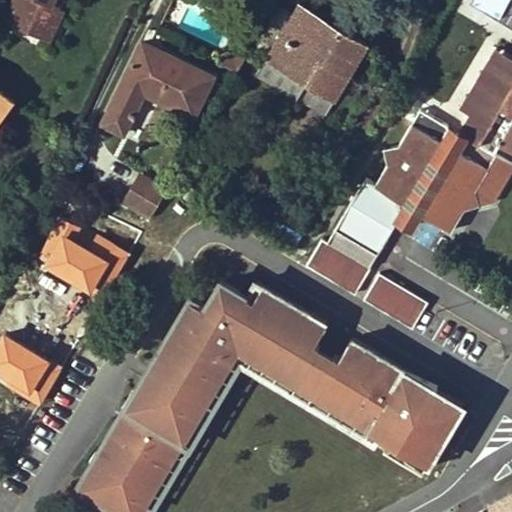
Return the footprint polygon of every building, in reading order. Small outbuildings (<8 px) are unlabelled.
[(45,19),(56,25),(64,9),(58,6),(52,3),(53,0),(13,0),(5,18),(37,34),(45,19)] [(301,1),(291,18),(331,42),(341,25),(301,1)] [(307,81),(336,99),(370,42),(341,25),(331,42),(291,18),(278,10),(265,32),(278,39),(270,52),(257,74),(297,98),(307,81)] [(49,40),(56,25),(45,19),(37,34),(49,40)] [(257,44),(270,52),(278,39),(265,32),(257,44)] [(143,41),(141,47),(160,56),(163,51),(143,41)] [(511,55),(497,46),(490,56),(511,69),(511,55)] [(214,76),(163,51),(160,56),(141,47),(103,122),(124,133),(144,91),(194,116),(214,76)] [(239,71),(247,56),(240,52),(235,59),(226,55),(221,62),(239,71)] [(328,241),(371,266),(394,228),(390,226),(397,213),(403,212),(406,221),(409,219),(408,218),(408,215),(409,213),(411,211),(413,210),(415,210),(418,211),(419,212),(421,214),(424,212),(452,229),(465,207),(495,200),(511,170),(511,162),(495,152),(500,143),(511,150),(511,69),(490,56),(461,106),(472,113),(460,133),(457,133),(457,132),(456,130),(454,129),(452,128),(451,128),(449,129),(448,124),(421,108),(399,143),(385,147),(388,162),(376,182),(366,177),(328,241)] [(326,115),(336,99),(307,81),(297,98),(326,115)] [(0,115),(14,96),(0,85),(0,115)] [(167,190),(141,175),(126,201),(152,216),(167,190)] [(390,226),(394,228),(403,212),(397,213),(390,226)] [(281,220),(275,231),(294,241),(300,229),(281,220)] [(323,237),(307,264),(355,293),(371,266),(328,241),(323,237)] [(380,271),(364,298),(413,327),(425,307),(429,301),(380,271)] [(266,364),(300,305),(257,280),(248,295),(245,300),(236,295),(239,289),(223,280),(207,306),(192,296),(158,354),(161,355),(138,392),(136,390),(127,405),(130,406),(123,418),(120,417),(112,430),(90,459),(94,461),(78,487),(95,498),(112,508),(119,511),(142,511),(147,505),(148,503),(145,501),(152,490),(155,492),(201,413),(191,406),(198,395),(208,401),(240,348),(266,364)] [(239,289),(236,295),(245,300),(248,295),(239,289)] [(300,305),(266,364),(298,383),(320,345),(316,342),(325,326),(312,319),(315,314),(300,305)] [(315,314),(312,319),(325,326),(328,321),(315,314)] [(366,344),(353,336),(350,341),(363,349),(366,344)] [(406,368),(366,344),(363,349),(350,341),(341,357),(336,354),(320,345),(298,383),(294,390),(309,399),(313,392),(398,442),(399,440),(406,443),(404,446),(429,460),(453,419),(463,402),(449,393),(437,387),(439,383),(406,368)] [(147,505),(153,509),(242,359),(262,371),(266,364),(240,348),(208,401),(198,395),(191,406),(201,413),(155,492),(152,490),(145,501),(148,503),(147,505)] [(158,354),(136,390),(138,392),(161,355),(158,354)] [(298,383),(266,364),(262,371),(294,390),(298,383)] [(313,392),(309,399),(425,467),(429,460),(404,446),(406,443),(399,440),(398,442),(313,392)] [(127,405),(120,417),(123,418),(130,406),(127,405)] [(511,511),(511,494),(485,509),(487,511),(511,511)]
